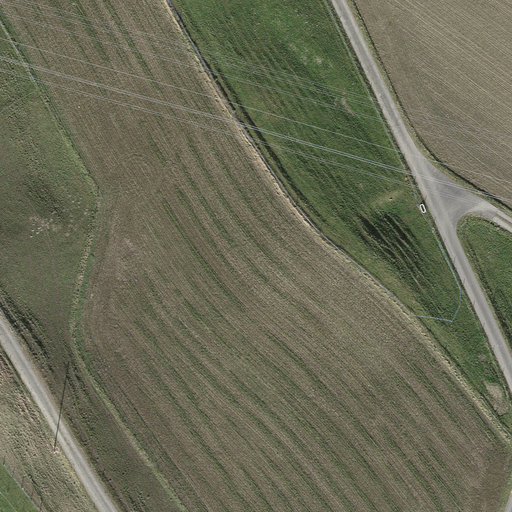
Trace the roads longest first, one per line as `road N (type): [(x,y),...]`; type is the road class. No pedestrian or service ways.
road 1 (track): [(511,368),(345,0)]
road 2 (track): [(111,511),(0,327)]
